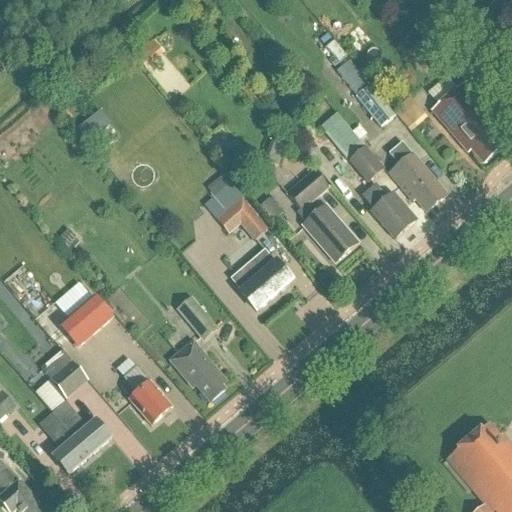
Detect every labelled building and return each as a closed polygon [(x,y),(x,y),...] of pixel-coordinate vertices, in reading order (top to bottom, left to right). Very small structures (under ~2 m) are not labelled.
[(428,46),(444,66),(455,57),(439,37),(428,46)] [(344,61),(331,46),(323,52),(332,63),(331,64),(335,69),(344,61)] [(366,89),(346,65),(334,75),(353,99),(366,89)] [(467,157),(471,154),(483,168),(508,148),(491,128),(494,124),(463,88),(432,115),(467,157)] [(393,121),(368,90),(354,102),(379,133),(393,121)] [(423,121),(407,102),(391,116),(408,135),(423,121)] [(322,130),(371,187),(387,172),(368,150),(375,144),(361,129),(355,135),(338,116),(322,130)] [(278,165),(287,147),(276,142),(266,159),(278,165)] [(388,177),(412,206),(415,204),(426,217),(446,200),(411,158),(388,177)] [(302,229),(335,267),(358,248),(325,210),(314,219),(308,209),(328,191),(314,175),(286,198),(300,214),(297,216),(306,226),(302,229)] [(369,216),(394,243),(416,224),(392,196),(386,202),(375,189),(362,200),(373,213),(369,216)] [(269,200),(260,207),(272,222),(281,214),(269,200)] [(239,228),(252,244),(266,232),(241,202),(215,223),(227,237),(239,228)] [(251,289),(266,307),(292,285),(276,266),(275,267),(264,255),(231,283),(243,297),(251,289)] [(78,283),(54,306),(68,320),(92,297),(78,283)] [(112,323),(93,301),(60,330),(78,351),(112,323)] [(177,314),(203,345),(217,333),(191,303),(177,314)] [(221,390),(226,386),(193,346),(169,365),(192,392),(195,390),(210,407),(225,395),(221,390)] [(39,370),(64,400),(87,381),(62,351),(39,370)] [(129,405),(151,430),(172,412),(150,387),(136,372),(124,382),(135,394),(132,397),(135,400),(129,405)] [(0,394),(0,423),(15,410),(0,394)] [(52,417),(89,461),(111,442),(95,424),(84,434),(62,409),(52,417)] [(52,461),(68,479),(89,461),(52,417),(43,426),(64,451),(52,461)] [(480,511),(511,511),(511,450),(508,445),(504,447),(488,428),(446,464),(483,510),(480,511)] [(17,487),(0,465),(0,492),(5,498),(0,501),(0,505),(5,511),(39,511),(37,509),(39,508),(20,485),(17,487)]
